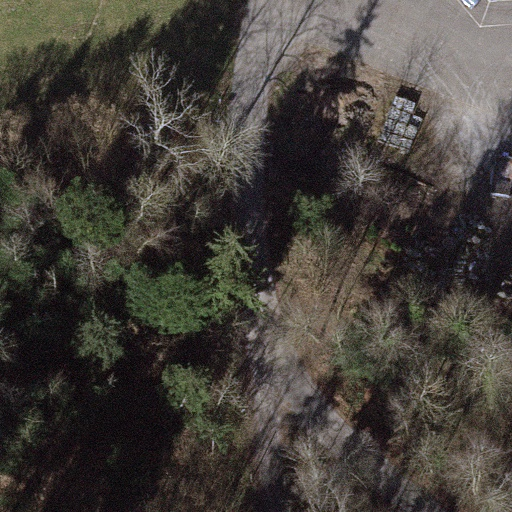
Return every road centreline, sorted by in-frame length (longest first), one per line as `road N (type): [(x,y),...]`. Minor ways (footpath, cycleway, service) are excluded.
road 1 (unclassified): [(271,0),(253,68),(266,349),(433,511)]
road 2 (track): [(266,349),(280,511)]
